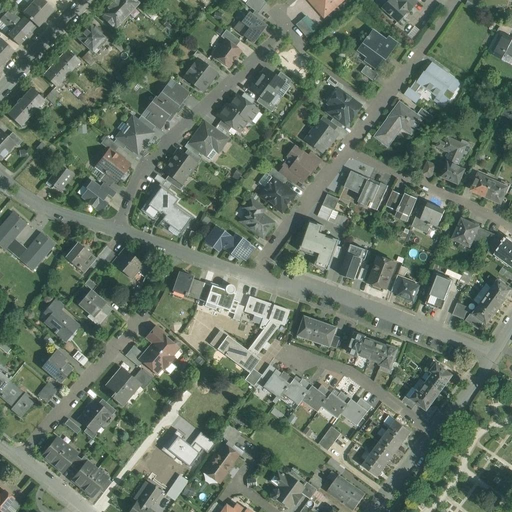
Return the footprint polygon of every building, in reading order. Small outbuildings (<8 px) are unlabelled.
[(8,0),(24,14),(27,11),(25,9),(29,4),(31,6),(36,0),(8,0)] [(36,0),(31,6),(29,4),(25,9),(27,11),(24,14),(37,26),(53,10),(42,0),(36,0)] [(137,0),(114,0),(112,2),(127,16),(132,10),(132,11),(138,4),(136,2),(137,0)] [(266,3),(262,0),(248,0),(245,4),(254,11),(258,14),(266,3)] [(309,0),(324,16),(341,0),(309,0)] [(395,0),(388,0),(389,0),(388,0),(384,0),(382,2),(382,5),(383,6),(381,8),(397,22),(407,12),(413,7),(405,0),(398,0),(397,1),(395,0)] [(481,4),(473,0),(469,0),(466,6),(477,11),(477,10),(478,7),(479,7),(481,4)] [(127,16),(112,2),(107,8),(107,7),(101,14),(103,16),(102,18),(112,28),(114,26),(116,28),(122,21),(127,16)] [(18,20),(8,11),(6,13),(4,12),(2,14),(4,15),(14,25),(18,20)] [(252,15),(249,13),(242,22),(246,26),(244,29),(247,31),(244,36),(253,43),(266,26),(261,22),(264,18),(258,14),(254,11),(252,15)] [(14,25),(4,15),(0,19),(0,20),(10,29),(14,25)] [(36,28),(22,16),(18,20),(14,25),(27,37),(36,28)] [(317,29),(306,16),(301,20),(312,33),(317,29)] [(312,33),(301,20),(295,25),(306,38),(312,33)] [(511,29),(511,28),(501,24),(498,31),(502,33),(509,36),(511,29)] [(27,37),(14,25),(10,29),(6,33),(19,45),(27,37)] [(93,29),(90,26),(78,38),(92,51),(95,47),(98,50),(106,41),(103,39),(103,38),(100,35),(102,33),(96,27),(93,29)] [(240,41),(226,30),(221,37),(226,41),(226,40),(235,47),(240,41)] [(386,40),(373,30),(367,38),(366,37),(365,38),(366,38),(359,48),(368,54),(363,61),(375,69),(382,59),(384,60),(397,43),(388,37),(386,40)] [(511,38),(509,36),(502,33),(498,41),(501,43),(495,55),(511,64),(511,62),(511,38)] [(14,51),(1,39),(0,39),(0,53),(7,59),(14,51)] [(235,47),(226,40),(226,41),(220,49),(217,49),(215,52),(215,55),(214,56),(228,67),(240,51),(235,47)] [(68,50),(44,76),(56,88),(80,62),(68,50)] [(210,61),(197,51),(193,56),(199,60),(206,65),(210,61)] [(95,61),(86,53),(82,58),(90,66),(95,61)] [(199,60),(194,66),(193,65),(187,72),(189,74),(185,78),(195,85),(195,88),(199,91),(201,91),(202,91),(216,73),(206,65),(199,60)] [(461,84),(432,64),(426,73),(425,72),(418,81),(417,80),(411,89),(416,93),(422,85),(438,96),(435,100),(443,106),(448,99),(450,101),(455,94),(454,93),(461,84)] [(377,75),(365,66),(360,73),(372,81),(377,75)] [(276,77),(265,69),(258,79),(276,92),(283,82),(276,77)] [(292,81),(280,72),(276,77),(283,82),(288,86),(292,81)] [(343,86),(330,77),(326,82),(337,90),(338,90),(339,91),(343,86)] [(276,92),(258,79),(250,90),(260,97),(268,103),(276,92)] [(190,93),(178,84),(172,92),(183,101),(184,100),(185,100),(190,93)] [(183,101),(172,92),(165,87),(161,92),(161,93),(157,98),(176,113),(177,114),(184,105),(182,103),(183,101)] [(411,89),(410,88),(405,95),(416,104),(421,96),(416,93),(411,89)] [(32,89),(8,115),(20,126),(44,100),(32,89)] [(62,97),(54,89),(46,98),(54,105),(62,97)] [(339,91),(338,90),(337,90),(328,103),(331,106),(327,112),(334,117),(343,124),(344,125),(349,119),(350,120),(360,106),(339,91)] [(254,100),(244,93),(240,98),(251,105),(254,100)] [(240,98),(238,96),(236,97),(229,106),(228,107),(247,121),(249,122),(255,115),(250,111),(253,107),(251,105),(240,98)] [(176,113),(157,98),(156,97),(151,102),(147,108),(153,113),(154,113),(165,122),(167,119),(169,121),(176,113)] [(268,103),(260,97),(256,102),(271,112),(275,107),(268,103)] [(422,119),(400,103),(389,118),(390,118),(376,137),(388,146),(394,137),(392,136),(400,125),(411,134),(422,119)] [(247,121),(228,107),(229,106),(227,105),(222,112),(220,112),(218,114),(218,116),(218,117),(221,119),(232,127),(234,129),(237,124),(242,128),(247,121)] [(434,117),(422,108),(418,114),(430,122),(434,117)] [(165,122),(154,113),(153,113),(147,121),(155,127),(160,130),(165,123),(164,123),(165,122)] [(147,121),(141,116),(137,121),(151,132),(155,127),(147,121)] [(330,122),(323,116),(319,121),(334,132),(337,127),(330,122)] [(343,124),(334,117),(330,122),(337,127),(340,129),(343,124)] [(125,125),(122,122),(117,128),(122,132),(117,138),(126,145),(137,153),(148,139),(149,140),(153,134),(151,132),(137,121),(132,118),(127,124),(126,124),(125,125)] [(232,127),(221,119),(218,124),(228,132),(232,127)] [(334,132),(319,121),(318,123),(316,122),(312,127),(314,128),(305,140),(321,152),(327,145),(328,146),(337,134),(334,132)] [(207,124),(199,134),(195,135),(189,143),(188,144),(200,152),(205,156),(206,156),(211,160),(218,151),(219,151),(228,139),(224,137),(214,129),(207,124)] [(228,132),(218,124),(214,129),(224,137),(228,132)] [(8,137),(0,129),(0,159),(1,160),(15,144),(16,144),(8,137)] [(12,132),(8,137),(16,144),(15,144),(18,147),(22,142),(12,132)] [(113,143),(106,137),(101,144),(109,150),(114,153),(119,146),(113,143)] [(126,145),(117,138),(113,143),(119,146),(123,150),(126,145)] [(466,146),(448,138),(445,145),(440,142),(438,146),(451,152),(446,163),(448,163),(448,162),(457,166),(461,157),(466,146)] [(200,152),(188,144),(189,143),(188,142),(184,147),(187,149),(197,156),(200,152)] [(45,147),(41,143),(36,149),(40,152),(45,147)] [(317,164),(295,148),(289,155),(296,161),(288,171),(288,172),(297,179),(302,182),(311,170),(312,171),(317,164)] [(197,156),(187,149),(184,154),(196,163),(197,164),(200,159),(197,156)] [(109,150),(97,166),(103,171),(107,174),(115,180),(117,182),(129,165),(122,160),(123,159),(122,159),(118,156),(119,156),(118,155),(118,156),(114,153),(109,150)] [(184,154),(178,150),(171,160),(189,173),(196,163),(184,154)] [(189,173),(171,160),(163,171),(169,175),(181,184),(189,173)] [(457,166),(448,162),(448,163),(441,177),(459,185),(465,170),(457,166)] [(435,166),(428,163),(423,174),(430,178),(435,166)] [(71,174),(59,165),(45,184),(52,189),(55,186),(60,189),(71,174)] [(279,173),(272,168),(267,174),(272,178),(273,177),(282,184),(286,179),(279,173)] [(297,179),(288,172),(288,171),(284,168),(279,173),(286,179),(294,184),(297,179)] [(107,174),(103,171),(98,178),(102,181),(107,174)] [(379,186),(369,181),(369,179),(351,171),(344,187),(362,195),(358,202),(377,211),(388,186),(381,183),(379,186)] [(487,175),(479,171),(475,179),(477,180),(472,191),(486,197),(493,181),(486,178),(487,175)] [(282,184),(273,177),(272,178),(267,174),(265,172),(258,183),(265,188),(259,196),(267,202),(268,201),(273,205),(273,206),(281,212),(287,205),(286,205),(289,201),(295,194),(287,189),(287,190),(284,187),(285,186),(282,184)] [(115,180),(107,174),(102,181),(104,183),(110,187),(115,180)] [(181,184),(169,175),(165,180),(180,191),(183,186),(181,184)] [(100,188),(91,181),(86,189),(87,190),(82,197),(89,202),(88,203),(94,208),(95,208),(101,212),(108,204),(103,200),(108,194),(100,188)] [(501,184),(493,181),(486,197),(501,203),(506,192),(507,193),(510,185),(502,182),(501,184)] [(110,187),(104,183),(100,188),(108,194),(112,198),(116,193),(110,187)] [(178,200),(161,187),(148,205),(161,215),(162,213),(165,215),(162,220),(180,233),(191,218),(174,205),(178,200)] [(398,193),(393,191),(388,202),(393,204),(398,193)] [(398,193),(393,204),(388,202),(386,206),(397,211),(404,196),(398,193)] [(328,194),(323,205),(335,211),(340,200),(328,194)] [(418,199),(405,194),(404,196),(397,211),(410,217),(418,199)] [(265,208),(251,197),(247,203),(251,206),(261,213),(265,208)] [(445,210),(429,203),(425,212),(417,228),(427,232),(430,225),(431,226),(432,224),(438,226),(445,210)] [(261,213),(251,206),(240,222),(262,238),(274,223),(261,213)] [(425,212),(420,210),(412,226),(417,228),(425,212)] [(13,212),(0,227),(0,246),(4,250),(6,248),(14,239),(27,224),(13,212)] [(472,224),(462,219),(456,231),(452,240),(450,245),(468,252),(474,239),(479,227),(478,226),(478,225),(473,222),(472,224)] [(337,242),(326,238),(326,236),(321,234),(324,226),(310,221),(301,247),(321,254),(319,262),(329,265),(337,242)] [(242,238),(236,234),(233,238),(229,236),(230,236),(224,231),(224,232),(216,226),(204,242),(212,248),(212,247),(218,252),(221,247),(230,254),(238,260),(240,257),(249,244),(250,244),(242,238)] [(456,231),(447,227),(443,236),(452,240),(456,231)] [(487,231),(479,227),(474,239),(482,243),(482,241),(487,231)] [(496,235),(487,231),(482,241),(491,245),(495,237),(495,238),(496,235)] [(19,259),(32,271),(55,245),(41,233),(27,250),(19,259)] [(491,245),(488,252),(496,258),(497,255),(504,244),(495,238),(495,237),(491,245)] [(14,239),(6,248),(13,253),(20,244),(14,239)] [(511,243),(507,240),(504,244),(497,255),(511,265),(511,243)] [(97,259),(78,242),(65,257),(84,273),(97,259)] [(27,250),(20,244),(13,253),(19,259),(27,250)] [(249,244),(240,257),(245,261),(255,248),(249,244)] [(106,247),(98,256),(103,261),(112,251),(106,247)] [(350,250),(343,248),(339,259),(345,262),(348,254),(350,250)] [(149,270),(124,249),(118,257),(114,261),(114,262),(133,278),(140,270),(146,276),(149,270)] [(112,251),(103,261),(109,266),(114,260),(114,261),(118,257),(112,251)] [(348,254),(345,262),(341,275),(354,280),(361,259),(348,254)] [(396,263),(379,257),(369,283),(386,289),(396,263)] [(511,273),(503,268),(499,272),(511,280),(511,273)] [(462,276),(447,269),(445,274),(460,281),(462,276)] [(474,273),(465,269),(461,281),(468,285),(474,273)] [(193,277),(179,272),(172,291),(186,296),(187,296),(192,297),(198,281),(192,279),(193,277)] [(437,274),(426,304),(442,311),(454,281),(437,274)] [(405,278),(398,275),(395,283),(402,285),(405,278)] [(415,282),(405,278),(402,285),(398,295),(406,299),(406,301),(412,303),(413,301),(414,302),(420,286),(414,284),(415,282)] [(97,286),(88,279),(84,284),(93,291),(97,286)] [(511,290),(511,289),(499,280),(491,289),(505,300),(511,290)] [(204,283),(198,281),(192,297),(198,300),(204,283)] [(209,285),(204,283),(198,300),(205,302),(211,286),(209,285)] [(225,288),(210,283),(209,285),(211,286),(205,302),(229,310),(229,311),(233,300),(236,292),(234,291),(234,290),(234,289),(234,288),(234,287),(233,286),(232,286),(231,285),(230,285),(228,285),(227,286),(226,286),(225,287),(225,288)] [(402,285),(395,283),(392,293),(398,295),(402,285)] [(491,289),(480,305),(494,315),(506,300),(505,300),(491,289)] [(105,304),(90,291),(80,304),(90,313),(87,317),(97,326),(107,314),(101,309),(105,304)] [(249,297),(244,312),(250,314),(255,299),(249,297)] [(55,299),(51,304),(59,311),(60,310),(64,306),(55,299)] [(289,311),(255,299),(250,314),(270,321),(280,324),(284,326),(289,311)] [(233,300),(229,311),(229,310),(228,312),(234,314),(238,304),(238,305),(239,302),(233,300)] [(79,326),(60,310),(59,311),(51,304),(45,312),(50,316),(45,322),(55,330),(54,332),(56,334),(57,333),(66,341),(67,340),(65,338),(72,330),(74,331),(79,326)] [(238,305),(238,304),(234,314),(232,319),(239,321),(244,307),(238,305)] [(468,308),(457,304),(453,315),(464,320),(468,308)] [(494,315),(480,305),(473,314),(471,313),(466,321),(478,330),(484,323),(487,325),(494,315)] [(337,328),(305,316),(297,336),(330,348),(331,347),(335,336),(337,328)] [(270,321),(247,351),(255,357),(280,324),(270,321)] [(179,348),(165,337),(167,335),(156,326),(146,338),(152,343),(143,354),(139,359),(142,362),(157,374),(162,368),(164,369),(174,357),(172,356),(179,348)] [(365,337),(356,334),(348,353),(358,356),(365,337)] [(247,351),(227,336),(217,349),(249,373),(253,369),(259,360),(247,351)] [(341,338),(335,336),(331,347),(336,349),(341,338)] [(371,341),(365,338),(366,338),(365,337),(358,356),(358,357),(359,355),(370,359),(377,342),(372,340),(371,341)] [(57,344),(49,338),(46,342),(54,349),(57,344)] [(377,342),(370,359),(381,363),(380,365),(381,365),(388,346),(387,347),(382,345),(382,344),(377,342)] [(143,354),(133,346),(125,356),(138,367),(142,362),(139,359),(143,354)] [(398,350),(388,346),(381,365),(391,369),(398,350)] [(66,358),(56,350),(43,366),(48,371),(49,370),(62,380),(61,381),(62,382),(72,369),(63,362),(66,358)] [(88,360),(78,351),(73,357),(83,366),(88,360)] [(453,375),(437,363),(431,372),(433,373),(447,383),(453,375)] [(134,378),(122,368),(106,386),(114,393),(111,397),(121,406),(139,385),(140,384),(134,378)] [(261,375),(257,382),(263,386),(273,373),(267,368),(261,375)] [(152,379),(141,369),(134,378),(140,384),(139,385),(144,389),(152,379)] [(261,375),(253,369),(249,373),(244,380),(253,386),(257,382),(261,375)] [(0,392),(10,381),(10,380),(0,371),(0,392)] [(279,377),(273,373),(263,386),(279,399),(283,393),(293,380),(283,372),(279,377)] [(447,383),(433,373),(426,383),(440,393),(447,383)] [(299,384),(293,380),(283,393),(299,405),(302,400),(313,386),(302,379),(299,384)] [(24,393),(10,381),(0,392),(0,396),(12,407),(11,409),(21,418),(35,401),(25,392),(24,393)] [(58,390),(49,382),(37,395),(47,403),(58,390)] [(440,393),(426,383),(419,392),(419,393),(433,403),(440,393)] [(318,390),(313,386),(302,400),(318,412),(322,407),(332,393),(322,385),(318,390)] [(419,392),(417,390),(411,399),(417,403),(427,411),(433,403),(419,393),(419,392)] [(338,397),(332,393),(322,407),(338,419),(342,413),(352,400),(341,392),(338,397)] [(411,399),(406,396),(402,401),(413,409),(417,403),(411,399)] [(116,411),(102,399),(98,404),(110,414),(112,416),(116,411)] [(361,399),(357,404),(352,400),(342,413),(358,425),(372,407),(361,399)] [(86,410),(102,423),(110,414),(98,404),(94,401),(86,410)] [(102,423),(86,410),(78,420),(87,427),(94,433),(94,432),(102,423)] [(81,429),(68,419),(64,424),(77,434),(81,429)] [(411,432),(395,420),(387,432),(403,443),(411,432)] [(241,434),(228,424),(220,435),(233,445),(241,434)] [(94,433),(87,427),(83,432),(93,439),(97,434),(94,432),(94,433)] [(341,434),(332,427),(328,431),(338,438),(341,434)] [(338,438),(328,431),(325,436),(335,443),(338,438)] [(403,443),(387,432),(379,443),(394,454),(403,443)] [(335,443),(325,436),(322,440),(332,447),(335,443)] [(57,438),(42,456),(53,464),(67,446),(57,438)] [(181,438),(171,450),(176,453),(174,456),(190,468),(201,453),(181,438)] [(332,447),(322,440),(319,444),(328,451),(332,447)] [(394,454),(379,443),(371,454),(386,466),(394,454)] [(238,455),(224,445),(217,455),(214,456),(211,460),(212,463),(206,470),(221,481),(232,465),(231,464),(238,455)] [(77,454),(67,446),(53,464),(63,472),(69,465),(76,456),(77,454)] [(386,466),(371,454),(362,466),(378,477),(386,466)] [(76,456),(69,465),(73,469),(81,459),(76,456)] [(81,459),(73,469),(78,472),(87,462),(89,460),(83,456),(81,459)] [(332,458),(328,463),(333,467),(336,461),(332,458)] [(346,468),(336,461),(333,467),(342,474),(346,468)] [(78,472),(72,480),(82,488),(97,470),(87,462),(78,472)] [(97,470),(82,488),(93,496),(98,489),(107,479),(97,470)] [(178,475),(165,495),(175,501),(188,481),(178,475)] [(304,487),(288,475),(285,478),(282,479),(279,484),(279,487),(276,491),(273,491),(271,494),(272,497),(275,499),(278,499),(290,508),(294,501),(295,502),(300,495),(299,495),(301,492),(304,488),(304,487)] [(313,475),(311,484),(321,486),(323,477),(313,475)] [(365,495),(339,475),(327,492),(354,511),(365,495)] [(107,479),(98,489),(103,493),(112,482),(107,479)] [(24,499),(34,484),(29,481),(19,495),(24,499)] [(317,490),(307,482),(304,487),(304,488),(301,492),(310,499),(317,490)] [(149,483),(137,501),(136,501),(128,511),(152,511),(148,509),(160,491),(149,483)] [(3,511),(14,499),(4,491),(0,495),(0,510),(2,511),(3,511)] [(214,503),(207,511),(222,511),(223,510),(214,503)]
